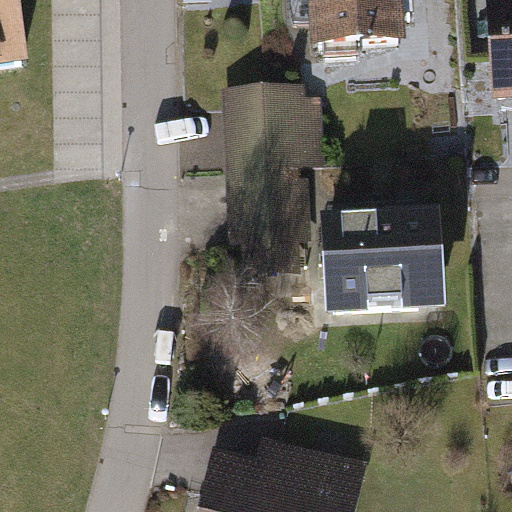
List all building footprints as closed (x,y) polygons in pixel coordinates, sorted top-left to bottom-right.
[(0,0),(0,86),(40,81),(28,0),(0,0)] [(400,0),(306,0),(309,49),(403,44),(400,0)] [(511,0),(487,0),(492,99),(511,97),(511,0)] [(303,89),(220,93),(225,174),(293,171),(322,168),(319,99),(304,99),(303,89)] [(293,171),(225,174),(228,247),(239,247),(240,277),(297,275),(293,171)] [(435,213),(316,218),(320,318),(439,313),(435,213)] [(260,466),(213,456),(200,511),(351,511),(361,467),(264,445),(260,466)]
